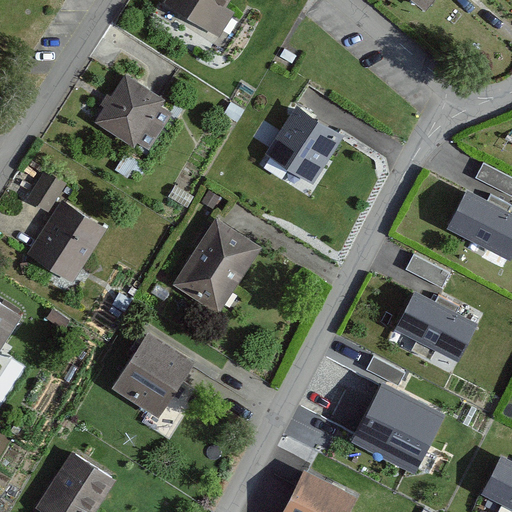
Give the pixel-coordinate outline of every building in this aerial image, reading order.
[(221,0),(159,0),(217,36),(233,9),(221,1),(221,0)] [(177,103),(122,70),(94,117),(149,149),(177,103)] [(292,101),(263,150),(312,180),(342,131),(292,101)] [(511,172),(485,160),(478,174),(511,189),(511,172)] [(68,181),(45,168),(28,196),(52,210),(59,197),(68,181)] [(511,208),(470,186),(451,222),(509,253),(511,247),(511,208)] [(113,228),(59,197),(52,210),(28,252),(82,283),(113,228)] [(264,238),(215,212),(180,278),(228,304),(264,238)] [(416,290),(399,323),(458,353),(475,320),(416,290)] [(0,336),(16,310),(0,300),(0,336)] [(147,328),(111,384),(157,413),(193,357),(147,328)] [(444,410),(383,378),(355,432),(416,463),(444,410)] [(95,511),(118,474),(70,447),(36,506),(46,511),(95,511)] [(511,455),(497,448),(477,489),(511,506),(511,455)] [(341,511),(352,491),(300,465),(275,511),(341,511)]
